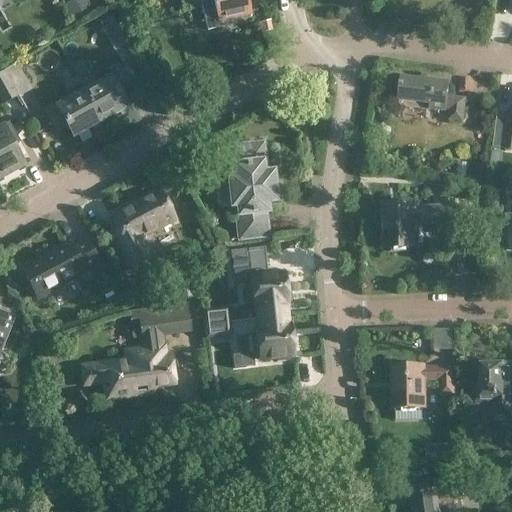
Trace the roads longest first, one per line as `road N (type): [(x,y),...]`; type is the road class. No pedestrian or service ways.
road 1 (residential): [(0,227),(272,76),(293,45)]
road 2 (residential): [(0,433),(340,400)]
road 3 (residential): [(331,311),(328,190),(351,52)]
road 4 (residential): [(511,311),(331,311)]
road 5 (residential): [(511,66),(351,52)]
